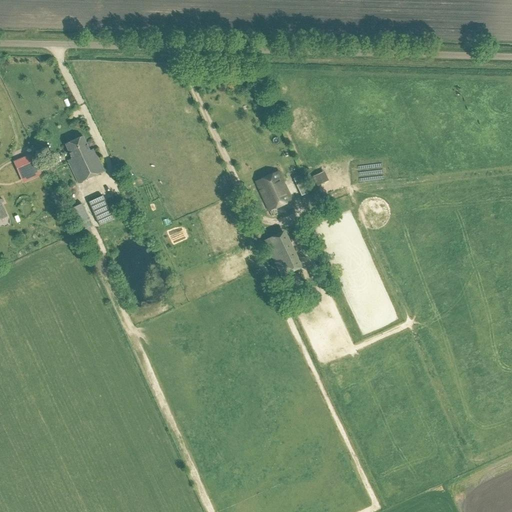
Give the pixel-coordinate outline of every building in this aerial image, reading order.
[(88,150),(81,135),(63,144),(69,157),(65,159),(76,182),(103,170),(92,148),(88,150)] [(11,162),(17,177),(37,169),(30,154),(11,162)] [(315,172),(319,182),(330,178),(326,168),(315,172)] [(256,182),(270,212),(291,202),(277,172),(256,182)] [(308,194),(300,176),(293,180),(301,197),(308,194)] [(52,191),(47,183),(36,188),(41,196),(52,191)] [(102,196),(88,203),(99,226),(113,219),(102,196)] [(283,229),(262,240),(280,276),(300,266),(283,229)]
